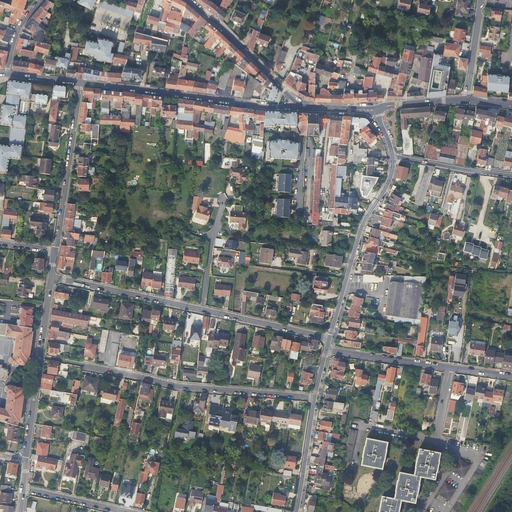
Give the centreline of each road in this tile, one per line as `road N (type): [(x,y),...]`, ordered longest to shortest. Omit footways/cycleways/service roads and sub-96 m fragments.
road 1 (residential): [(40,356),(177,385),(315,398)]
road 2 (secondary): [(79,82),(287,107)]
road 3 (residential): [(394,157),(360,232),(329,338)]
road 4 (residential): [(79,82),(55,250)]
road 5 (residential): [(51,277),(200,310)]
road 6 (residential): [(290,97),(214,18),(185,0)]
road 7 (residential): [(200,310),(329,338)]
road 8 (residential): [(326,350),(449,367)]
